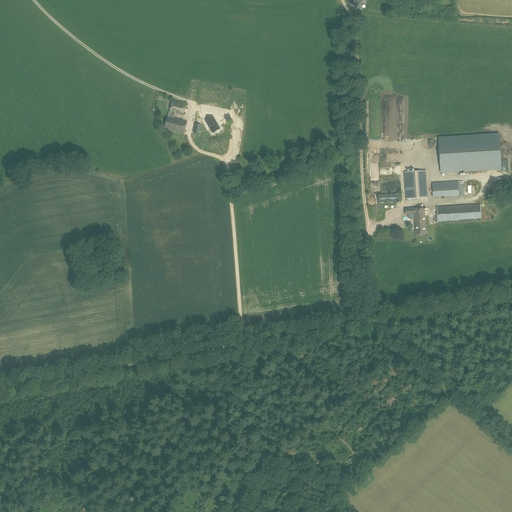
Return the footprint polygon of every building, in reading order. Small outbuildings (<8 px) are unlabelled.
[(357,8),(359,9),(360,9),(361,6),(361,5),(359,4),(360,0),(351,0),(349,3),(357,8)] [(199,89),(196,102),(209,105),(210,103),(226,106),(229,95),(199,89)] [(187,122),(174,118),(175,113),(183,116),(186,105),(172,101),(164,130),(183,135),(187,122)] [(243,102),(234,102),(235,134),(244,133),(243,102)] [(206,121),(205,120),(205,121),(212,133),(212,132),(219,128),(220,129),(220,128),(213,116),(213,117),(206,121)] [(499,135),(438,139),(440,174),(501,170),(499,135)] [(394,165),(401,164),(401,155),(393,155),(394,165)] [(405,172),(406,199),(428,198),(426,170),(405,172)] [(433,183),(433,197),(459,196),(464,196),(463,182),(459,182),(433,183)] [(370,185),(371,196),(377,195),(377,187),(386,186),(386,184),(370,185)] [(395,202),(400,202),(400,194),(379,195),(379,203),(389,203),(389,205),(396,204),(397,204),(397,203),(396,203),(395,202)] [(438,207),(439,223),(482,220),(481,204),(438,207)] [(426,235),(424,208),(414,208),(414,207),(405,208),(405,215),(415,214),(416,232),(415,232),(415,236),(426,235)]
